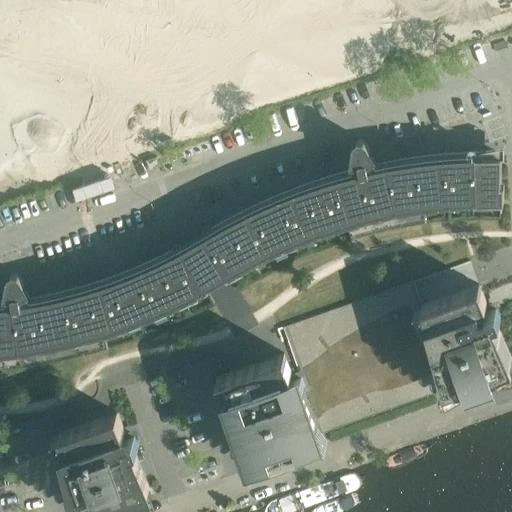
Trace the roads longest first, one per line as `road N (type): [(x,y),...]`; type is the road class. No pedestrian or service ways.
road 1 (unclassified): [(0,237),(511,65)]
road 2 (unclassified): [(163,511),(511,390)]
